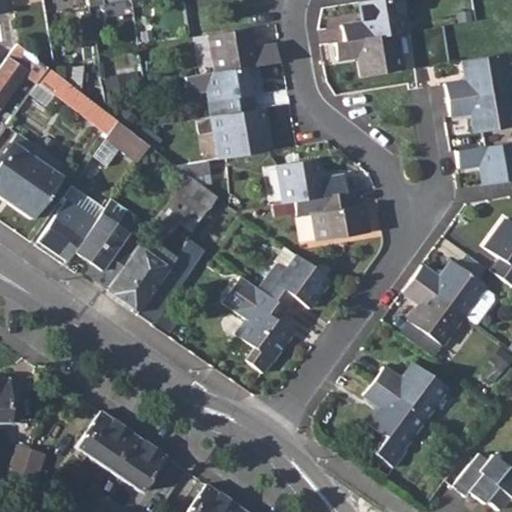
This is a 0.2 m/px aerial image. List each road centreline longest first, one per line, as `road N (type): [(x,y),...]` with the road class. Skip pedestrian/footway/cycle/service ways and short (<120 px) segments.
road 1 (residential): [(272,439),(400,254),(386,169),(304,92),(297,0)]
road 2 (residential): [(0,269),(191,399),(272,439)]
